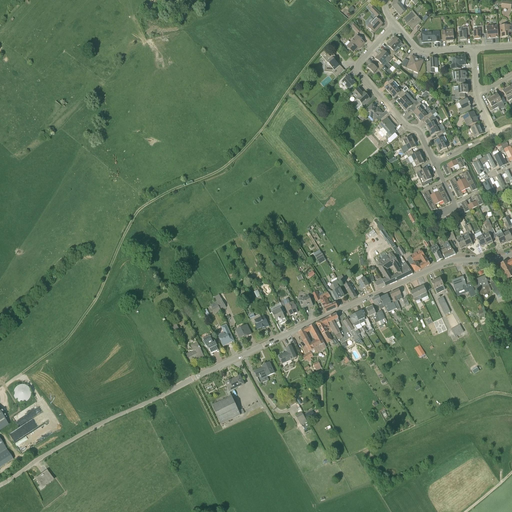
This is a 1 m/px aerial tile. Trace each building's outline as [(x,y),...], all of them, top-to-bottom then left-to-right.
[(393,0),(392,7),(400,16),(405,11),(403,8),(404,0),(393,0)] [(367,7),(377,17),(380,14),(370,4),(367,7)] [(414,16),(411,13),(403,20),(406,23),(407,23),(408,24),(408,25),(412,30),(421,22),(415,15),(414,16)] [(374,22),(373,21),(368,27),(374,33),(382,24),(377,19),(374,22)] [(349,24),(352,27),(358,34),(361,31),(355,24),(352,22),(349,24)] [(501,25),(500,27),(501,38),(508,37),(508,33),(511,33),(511,26),(504,26),(503,25),(501,25)] [(474,40),(481,39),(480,33),(484,33),(483,26),(477,26),(477,30),(473,30),(474,40)] [(487,39),(495,38),(498,38),(497,26),(486,27),(487,39)] [(466,34),(470,34),(469,27),(463,27),(463,31),(459,31),(460,41),(467,40),(466,34)] [(446,40),(446,42),(454,41),(453,30),(442,31),(442,40),(446,40)] [(433,42),(440,42),(439,32),(421,33),(422,43),(430,42),(430,41),(433,41),(433,42)] [(361,47),(364,43),(357,36),(347,47),(353,53),(360,46),(361,47)] [(395,37),(391,41),(397,47),(400,49),(403,45),(395,37)] [(391,49),(389,52),(394,56),(400,49),(397,47),(391,41),(387,46),(391,49)] [(394,56),(389,52),(387,54),(383,50),(379,55),(388,63),(394,56)] [(330,57),(327,53),(322,57),(327,62),(326,63),(330,67),(328,68),(325,68),(324,70),(326,72),(329,72),(332,73),(337,78),(344,72),(339,66),(337,68),(336,66),(338,65),(334,60),(335,59),(335,56),(333,54),(330,57)] [(379,62),(377,65),(382,69),(385,72),(387,69),(384,67),(388,63),(379,55),(375,59),(379,62)] [(423,61),(418,59),(418,60),(415,59),(416,58),(411,57),(407,68),(414,71),(415,70),(419,71),(423,61)] [(466,65),(466,63),(465,57),(455,58),(456,65),(451,66),(451,70),(459,69),(459,66),(466,65)] [(400,65),(406,68),(408,61),(405,59),(404,60),(400,65)] [(434,68),(438,68),(437,59),(430,60),(430,62),(426,63),(427,73),(435,73),(434,68)] [(399,60),(390,69),(393,72),(401,62),(399,60)] [(375,67),(371,63),(367,68),(373,74),(377,69),(380,71),(382,69),(377,65),(375,67)] [(467,79),(467,77),(466,72),(457,72),(458,76),(456,78),(457,84),(465,83),(464,79),(467,79)] [(351,79),(348,76),(347,77),(345,75),(339,81),(338,85),(345,93),(356,83),(353,80),(352,81),(351,79)] [(390,86),(386,90),(390,94),(396,88),(399,86),(393,79),(388,84),(390,86)] [(468,93),(467,86),(458,87),(459,91),(455,91),(455,96),(451,97),(451,101),(458,100),(458,98),(463,98),(463,94),(468,93)] [(398,95),(399,97),(404,93),(401,89),(400,89),(398,90),(396,88),(390,94),(393,98),(398,95)] [(511,95),(507,88),(502,91),(505,95),(502,97),(506,103),(508,101),(509,101),(511,99),(511,95)] [(362,105),(369,99),(364,93),(363,94),(358,89),(353,93),(358,98),(357,99),(362,105)] [(401,107),(410,100),(410,99),(412,98),(408,94),(406,95),(404,93),(399,97),(401,99),(397,103),(401,107)] [(499,109),(504,106),(503,104),(506,103),(502,97),(500,98),(497,94),(492,97),(496,104),(498,107),(499,109)] [(496,104),(492,97),(487,100),(490,104),(487,106),(491,112),(493,110),(498,107),(496,104)] [(468,111),(467,108),(471,106),(467,99),(459,103),(461,108),(458,109),(461,114),(468,111)] [(411,110),(415,107),(416,106),(418,104),(416,102),(414,104),(410,100),(401,107),(405,112),(409,108),(411,110)] [(418,104),(416,106),(415,107),(417,109),(413,113),(417,117),(423,112),(426,110),(426,109),(425,107),(424,106),(422,105),(420,103),(418,104)] [(365,111),(369,116),(374,121),(382,113),(378,108),(376,109),(372,104),(365,111)] [(429,114),(426,110),(423,112),(417,117),(421,122),(426,117),(428,119),(433,115),(431,113),(429,114)] [(478,122),(475,116),(473,112),(462,117),(467,127),(478,122)] [(428,119),(431,123),(426,126),(429,131),(440,126),(437,121),(438,121),(433,115),(428,119)] [(378,126),(381,129),(380,131),(385,137),(387,135),(389,138),(396,132),(393,129),(395,128),(387,118),(378,126)] [(480,130),(478,125),(471,128),(473,133),(475,138),(483,134),(481,129),(480,130)] [(436,134),(437,137),(446,132),(445,129),(442,131),(440,126),(429,131),(431,136),(436,134)] [(445,137),(443,134),(446,133),(446,132),(437,137),(439,139),(434,142),(436,147),(444,143),(442,138),(445,137)] [(414,142),(411,137),(406,139),(405,136),(399,139),(400,142),(403,141),(406,146),(414,142)] [(401,148),(402,149),(405,156),(407,155),(413,152),(411,150),(416,147),(414,142),(406,146),(401,148)] [(447,148),(450,147),(447,142),(444,143),(436,147),(439,152),(447,148)] [(505,163),(499,150),(493,152),(500,166),(505,163)] [(414,162),(422,158),(419,153),(414,155),(413,152),(407,155),(408,158),(411,156),(414,162)] [(485,156),(491,169),(495,167),(490,154),(485,156)] [(415,171),(421,168),(419,165),(424,163),(422,158),(414,162),(416,167),(413,168),(415,171)] [(460,167),(461,168),(465,166),(461,158),(451,162),(454,167),(458,165),(459,168),(460,167)] [(482,172),(477,161),(472,163),(476,174),(482,172)] [(454,167),(451,162),(442,167),(446,176),(450,174),(450,172),(451,172),(450,169),(454,167)] [(421,168),(415,171),(416,174),(419,172),(421,178),(429,174),(427,168),(422,171),(421,168)] [(463,185),(472,181),(468,172),(464,174),(464,175),(463,176),(464,179),(460,181),(463,185)] [(419,179),(421,184),(423,187),(428,184),(427,181),(432,179),(429,174),(421,178),(419,179)] [(508,187),(501,174),(497,176),(504,189),(508,187)] [(449,181),(453,190),(463,185),(460,181),(456,183),(455,180),(454,181),(453,179),(449,181)] [(472,181),(463,185),(465,190),(469,188),(470,191),(472,190),(472,191),(476,189),(472,181)] [(494,195),(488,183),(484,185),(490,197),(494,195)] [(461,192),(465,190),(463,185),(453,190),(458,199),(462,197),(461,195),(462,194),(461,192)] [(438,192),(434,194),(436,198),(446,194),(442,186),(441,187),(440,186),(436,188),(438,192)] [(423,194),(427,203),(436,198),(434,194),(430,196),(429,193),(427,194),(427,192),(423,194)] [(446,194),(436,198),(439,203),(443,201),(444,204),(445,203),(446,204),(450,202),(446,194)] [(476,198),(474,199),(476,201),(472,203),(474,208),(483,204),(479,195),(475,197),(476,198)] [(435,205),(439,203),(436,198),(427,203),(431,212),(435,210),(435,208),(436,208),(435,205)] [(465,203),(464,202),(460,204),(465,213),(467,212),(468,214),(471,212),(470,210),(474,208),(472,203),(468,205),(466,203),(465,203)] [(483,236),(482,236),(486,245),(487,246),(493,243),(487,231),(490,230),(487,224),(484,225),(486,229),(483,231),(485,235),(483,236)] [(389,237),(384,229),(379,232),(385,240),(389,237)] [(496,237),(501,246),(506,243),(500,230),(497,232),(498,233),(495,234),(496,237)] [(500,230),(506,243),(507,243),(511,240),(511,238),(508,231),(503,234),(501,230),(500,230)] [(452,232),(446,235),(450,241),(455,238),(452,232)] [(462,238),(466,247),(467,248),(473,245),(468,236),(463,239),(462,238)] [(482,236),(476,239),(480,248),(486,245),(482,236)] [(466,247),(462,238),(456,241),(460,250),(466,247)] [(448,242),(443,245),(445,249),(442,250),(443,254),(443,255),(445,259),(455,255),(448,242)] [(430,248),(432,252),(437,262),(443,259),(438,250),(439,249),(437,245),(430,248)] [(325,259),(321,253),(319,250),(313,254),(319,263),(325,259)] [(416,252),(412,254),(412,255),(411,255),(412,256),(410,257),(414,263),(417,262),(421,270),(430,265),(421,250),(416,252)] [(380,260),(376,262),(386,279),(382,280),(386,286),(390,285),(401,280),(412,274),(405,263),(400,266),(393,256),(391,253),(387,255),(380,260)] [(414,263),(410,257),(407,259),(415,273),(421,270),(417,262),(414,263)] [(511,272),(507,263),(506,262),(504,263),(500,264),(508,279),(509,279),(511,283),(511,282),(511,272)] [(345,280),(342,275),(336,278),(337,280),(339,283),(345,280)] [(475,284),(472,286),(474,290),(477,288),(478,292),(480,296),(484,294),(484,295),(488,293),(491,292),(485,276),(477,280),(478,282),(475,283),(475,284)] [(476,293),(474,290),(472,286),(471,284),(466,285),(463,277),(452,281),(455,289),(456,292),(467,289),(470,295),(472,295),(476,293)] [(364,278),(358,282),(360,286),(358,287),(360,291),(369,286),(364,278)] [(375,284),(378,290),(386,286),(382,280),(381,278),(377,280),(379,282),(378,282),(376,283),(375,284)] [(440,278),(432,282),(437,293),(445,290),(440,278)] [(337,284),(339,283),(337,280),(332,283),(336,291),(333,292),(337,300),(344,296),(337,284)] [(490,284),(496,295),(498,299),(502,297),(494,282),(490,284)] [(352,300),(357,297),(349,283),(344,286),(352,300)] [(428,296),(423,286),(417,289),(422,299),(428,296)] [(417,289),(411,292),(415,302),(422,299),(417,289)] [(402,298),(399,290),(390,294),(394,302),(397,309),(397,310),(401,309),(397,301),(402,298)] [(328,293),(319,297),(316,292),(312,294),(316,302),(320,299),(324,308),(326,313),(338,308),(335,304),(331,305),(327,298),(330,297),(328,293)] [(214,298),(216,303),(221,311),(226,308),(219,295),(214,298)] [(388,313),(392,311),(397,309),(394,302),(391,304),(387,295),(380,298),(384,306),(384,307),(388,313)] [(308,296),(302,298),(299,300),(302,308),(308,306),(309,307),(313,305),(308,296)] [(379,296),(372,300),(375,307),(378,306),(380,309),(384,307),(384,306),(380,298),(379,296)] [(443,297),(438,300),(445,315),(450,312),(443,297)] [(290,316),(297,312),(293,302),(285,306),(290,316)] [(211,306),(215,314),(221,311),(216,303),(211,306)] [(281,320),(285,318),(282,313),(285,312),(282,306),(276,308),(277,310),(272,312),(276,321),(281,319),(281,320)] [(379,322),(382,321),(379,313),(376,314),(372,307),(366,309),(370,319),(376,317),(379,322)] [(359,322),(360,324),(365,322),(369,331),(372,329),(368,319),(365,320),(364,319),(365,318),(361,311),(355,314),(359,322)] [(355,314),(349,317),(353,324),(354,325),(351,326),(357,335),(359,334),(355,326),(360,324),(359,322),(355,314)] [(259,318),(257,315),(250,319),(253,326),(255,325),(257,329),(261,327),(262,329),(269,326),(264,316),(259,318)] [(336,315),(326,319),(333,332),(338,340),(343,337),(335,324),(339,322),(336,315)] [(326,319),(316,324),(323,335),(327,343),(331,341),(327,334),(328,334),(328,333),(332,331),(333,332),(326,319)] [(357,335),(351,326),(347,320),(343,322),(350,333),(350,332),(353,338),(353,339),(354,341),(359,339),(357,335)] [(171,325),(176,334),(180,331),(175,323),(171,325)] [(251,334),(247,325),(236,330),(240,338),(244,336),(245,337),(251,334)] [(313,349),(314,350),(315,349),(317,353),(319,351),(318,348),(320,347),(321,349),(325,346),(314,325),(304,330),(306,333),(310,331),(314,340),(311,342),(314,349),(313,349)] [(464,333),(462,328),(460,325),(451,329),(455,337),(464,333)] [(233,341),(226,326),(222,328),(224,333),(218,336),(221,342),(222,341),(225,347),(233,344),(232,341),(233,341)] [(299,332),(299,333),(306,347),(303,349),(306,354),(313,349),(314,349),(311,342),(306,333),(304,330),(299,332)] [(208,350),(209,349),(211,353),(218,350),(216,346),(217,345),(215,342),(213,343),(210,335),(202,339),(206,347),(207,347),(208,350)] [(195,351),(190,353),(186,355),(188,359),(187,360),(188,360),(190,363),(200,358),(201,359),(202,357),(204,356),(201,350),(201,348),(200,348),(197,342),(194,344),(194,345),(192,346),(195,351)] [(420,345),(415,348),(420,358),(426,355),(420,345)] [(291,361),(297,358),(291,346),(286,349),(287,352),(279,356),(283,364),(290,360),(291,361)] [(312,357),(310,353),(302,357),(304,361),(312,357)] [(263,368),(254,372),(260,384),(269,380),(267,377),(274,373),(269,363),(262,366),(263,368)] [(244,385),(241,378),(233,381),(232,380),(225,383),(230,392),(244,385)] [(20,385),(18,386),(16,388),(14,390),(13,392),(13,395),(14,397),(15,400),(17,401),(20,402),(22,403),(25,402),(27,401),(29,399),(30,397),(31,394),(31,392),(30,389),(28,387),(26,386),(23,385),(20,385)] [(221,424),(240,415),(244,414),(242,410),(239,411),(232,397),(212,406),(221,424)] [(247,402),(250,407),(257,403),(255,399),(247,402)] [(313,410),(306,413),(308,419),(315,415),(313,410)] [(0,452),(6,449),(0,439),(0,430),(8,425),(0,411),(0,452)] [(296,416),(300,422),(301,425),(307,422),(302,413),(296,416)] [(16,444),(21,454),(36,446),(35,443),(32,445),(31,443),(25,446),(25,445),(20,448),(17,443),(16,444)] [(7,449),(0,453),(0,467),(13,459),(7,449)] [(42,489),(53,480),(47,472),(36,480),(42,489)]
